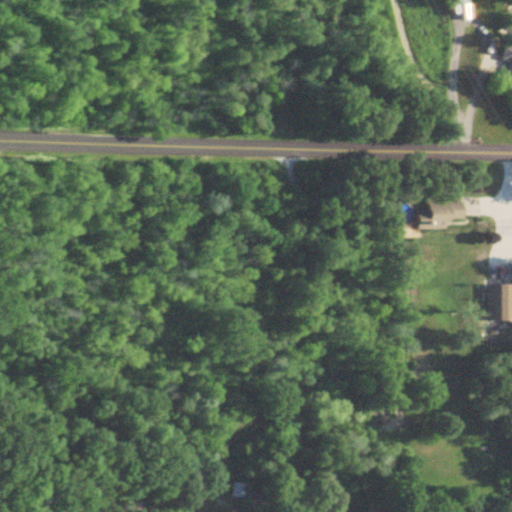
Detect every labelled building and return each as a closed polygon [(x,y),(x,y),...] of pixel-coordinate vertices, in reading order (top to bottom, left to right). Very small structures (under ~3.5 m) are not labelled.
[(511,48),(494,48),(494,61),(499,61),(499,81),(511,81),(511,48)] [(440,231),(440,220),(457,220),(457,202),(419,201),(419,210),(410,210),(409,230),(440,231)] [(511,322),(511,285),(480,285),(480,322),(511,322)] [(241,484),(228,484),(228,509),(241,509),(241,484)] [(261,511),(261,493),(245,493),(245,511),(261,511)]
